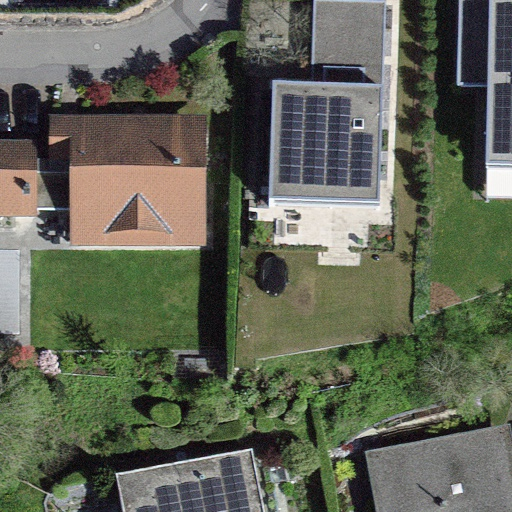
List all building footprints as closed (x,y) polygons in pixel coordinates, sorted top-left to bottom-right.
[(486,171),(511,171),(511,0),(493,0),(493,1),(459,1),(457,88),(461,88),(460,108),(487,108),(486,171)] [(386,3),(313,1),(311,88),(272,87),(268,206),(279,207),(278,231),(325,232),(326,210),(329,210),(329,230),(376,231),(377,210),(381,210),(386,3)] [(206,116),(49,116),(48,162),(69,162),(69,212),(69,248),(206,249),(206,116)] [(38,142),(0,142),(0,218),(38,219),(38,212),(38,162),(38,142)] [(69,162),(48,162),(38,162),(38,212),(69,212),(69,162)] [(222,350),(172,349),(172,378),(221,379),(222,350)] [(511,511),(511,441),(509,425),(365,453),(376,511),(511,511)] [(264,511),(253,450),(115,476),(119,498),(61,510),(61,511),(264,511)]
